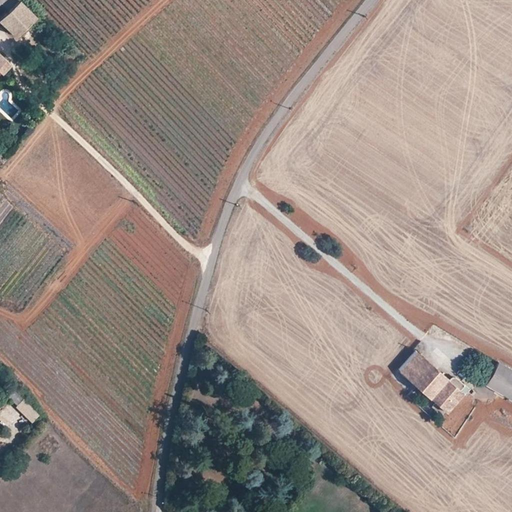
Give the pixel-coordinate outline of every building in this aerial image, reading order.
[(0,9),(0,18),(13,31),(33,12),(20,0),(0,0),(5,5),(0,9)] [(0,70),(2,72),(10,64),(0,53),(0,70)] [(398,370),(445,412),(460,394),(467,393),(470,395),(473,392),(464,384),(462,386),(455,380),(451,384),(414,352),(398,370)] [(485,384),(511,398),(511,371),(497,363),(485,384)] [(0,385),(0,391),(16,406),(22,400),(4,382),(0,385)]
